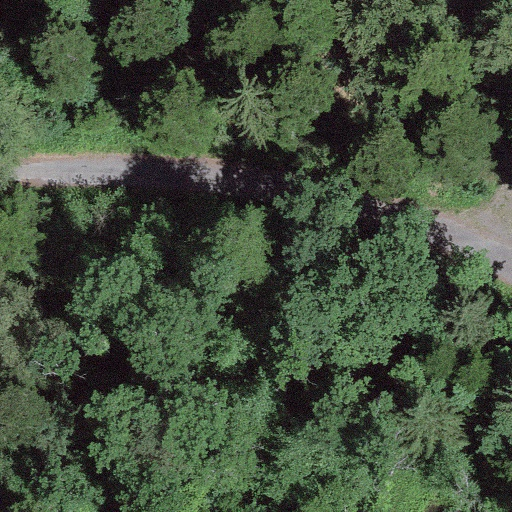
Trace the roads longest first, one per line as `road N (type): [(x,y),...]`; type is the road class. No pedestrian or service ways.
road 1 (track): [(511,264),(306,191),(198,175),(0,169)]
road 2 (track): [(511,149),(454,0)]
